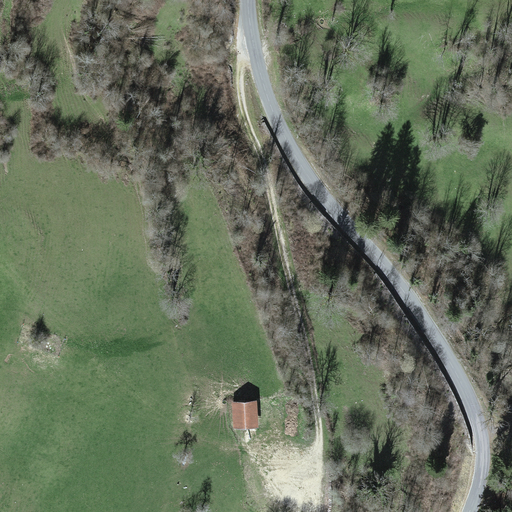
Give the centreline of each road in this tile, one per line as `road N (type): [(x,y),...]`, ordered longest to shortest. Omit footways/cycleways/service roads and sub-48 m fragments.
road 1 (secondary): [(249,0),(259,70),(281,130),(308,176),(403,290),(470,398),(485,460),(472,511)]
road 2 (track): [(255,53),(243,61),(240,88),(269,181),(318,441),(300,456),(250,450)]
